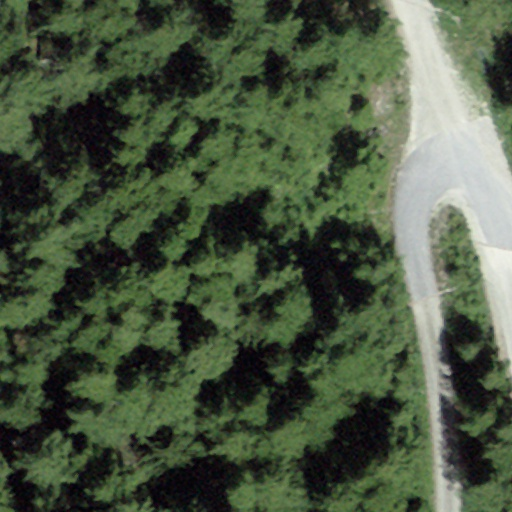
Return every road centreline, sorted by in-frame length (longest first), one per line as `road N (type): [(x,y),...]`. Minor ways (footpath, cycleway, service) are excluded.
road 1 (track): [(444,161),(422,177),(412,218),(438,367),(447,511)]
road 2 (track): [(408,0),(450,160)]
road 3 (track): [(450,160),(469,166),(491,204),(511,299)]
